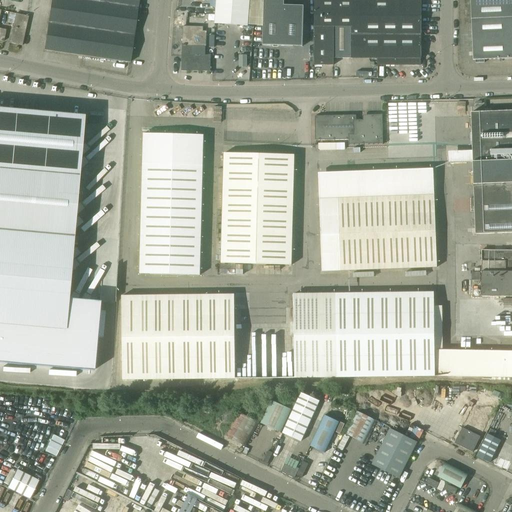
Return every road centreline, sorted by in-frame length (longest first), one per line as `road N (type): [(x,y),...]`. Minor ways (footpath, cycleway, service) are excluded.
road 1 (unknown): [(118,86),(113,279),(309,280)]
road 2 (unknown): [(309,280),(417,286),(447,266),(449,243),(443,163),(431,154),(311,156)]
road 3 (unclassified): [(44,511),(83,432),(155,424),(335,511)]
road 4 (unclassified): [(446,88),(158,89)]
road 5 (unclassified): [(158,89),(0,62)]
road 6 (unclassified): [(497,485),(432,452),(395,511)]
road 7 (unknown): [(309,280),(311,156)]
